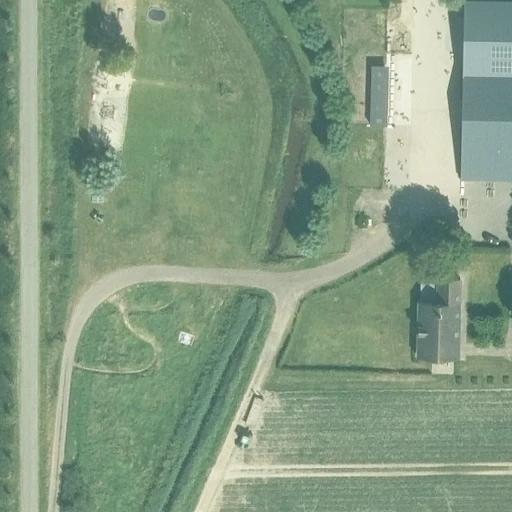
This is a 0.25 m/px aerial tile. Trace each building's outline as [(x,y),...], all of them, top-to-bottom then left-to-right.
[(511,0),(465,0),(464,73),(463,75),(511,75),(511,0)] [(383,61),(402,62),(403,52),(384,51),(383,61)] [(371,65),(370,89),(385,89),(386,65),(379,65),(371,65)] [(511,75),(463,75),(462,155),(462,179),(511,180),(511,75)] [(400,100),(386,101),(388,118),(402,117),(400,100)] [(370,101),(369,124),(380,124),(384,124),(385,101),(370,101)] [(438,301),(420,301),(418,357),(458,358),(460,278),(439,277),(438,301)]
